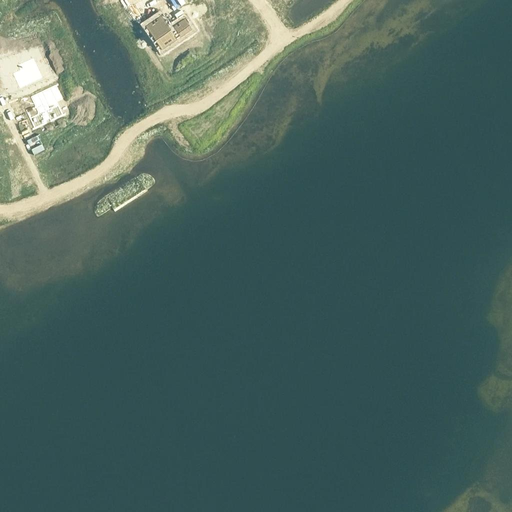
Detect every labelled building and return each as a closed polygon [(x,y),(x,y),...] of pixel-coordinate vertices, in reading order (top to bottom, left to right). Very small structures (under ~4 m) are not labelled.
[(203,4),(190,13),(198,25),(199,24),(210,16),(211,18),(226,8),(225,6),(230,3),(227,0),(198,0),(200,2),(201,1),(203,4)] [(160,17),(146,27),(162,50),(191,30),(184,20),(169,30),(160,17)] [(24,28),(0,35),(0,46),(1,50),(13,47),(15,56),(31,51),(24,28)] [(195,35),(188,40),(193,46),(189,49),(193,55),(204,47),(195,35)] [(55,48),(46,53),(49,59),(58,55),(55,48)] [(19,70),(12,74),(19,89),(43,78),(33,58),(17,66),(19,70)] [(34,106),(25,110),(34,129),(63,116),(56,102),(62,99),(55,86),(30,97),(34,106)]
